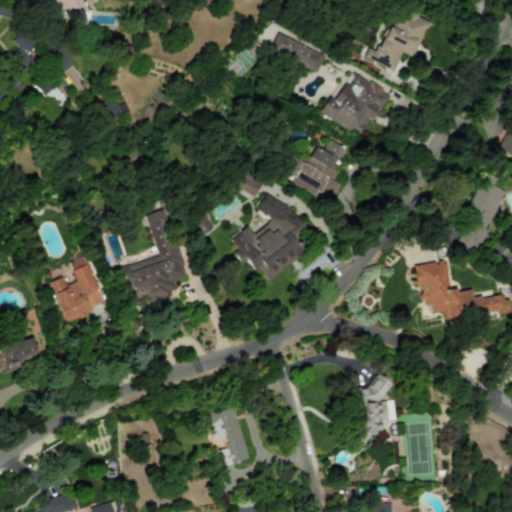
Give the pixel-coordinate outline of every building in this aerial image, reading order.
[(78,0),(44,0),(50,12),(60,8),(65,18),(83,10),(78,0)] [(427,20),(400,9),(392,29),(384,26),(374,51),(365,48),(361,58),(391,70),(399,52),(412,57),(427,20)] [(23,54),(32,46),(19,31),(9,39),(16,48),(6,57),(20,72),(31,62),(23,54)] [(322,55),(275,33),(268,49),(315,72),(322,55)] [(358,138),(386,93),(355,73),(347,86),(342,83),(332,100),(327,97),(317,113),(358,138)] [(33,88),(52,110),(64,101),(45,78),(33,88)] [(109,120),(127,111),(122,99),(103,107),(109,120)] [(511,123),(500,150),(511,155),(511,123)] [(343,149),(327,139),(320,150),(314,146),(303,164),(293,158),(282,177),(328,203),(339,184),(332,181),(338,171),(332,168),(343,149)] [(251,196),(259,182),(241,173),(234,186),(251,196)] [(502,188),(478,178),(452,241),(476,251),(502,188)] [(267,281),(293,259),(295,254),(303,248),(298,242),(304,229),(283,204),(261,193),(253,209),(264,215),(268,220),(252,234),(244,225),(227,239),(235,248),(232,254),(239,262),(259,272),(267,281)] [(156,254),(114,269),(128,307),(175,291),(171,281),(185,276),(161,208),(142,215),(156,254)] [(445,290),(445,262),(411,263),(412,285),(420,285),(420,306),(430,305),(430,312),(440,312),(441,320),(489,319),(489,313),(507,312),(507,296),(470,297),(470,289),(445,290)] [(100,302),(85,264),(69,271),(73,281),(63,285),(60,276),(46,282),(62,323),(89,312),(87,307),(100,302)] [(389,383),(375,373),(365,387),(351,388),(358,440),(360,442),(366,434),(372,434),(376,429),(385,428),(384,420),(393,419),(390,399),(376,401),(389,383)] [(246,458),(230,406),(204,414),(212,440),(222,436),(230,463),(246,458)] [(152,463),(150,444),(139,445),(141,464),(152,463)] [(15,511),(63,511),(74,509),(70,492),(32,503),(34,507),(15,511)] [(110,511),(107,501),(87,507),(88,511),(110,511)] [(389,511),(388,503),(369,504),(369,511),(389,511)]
